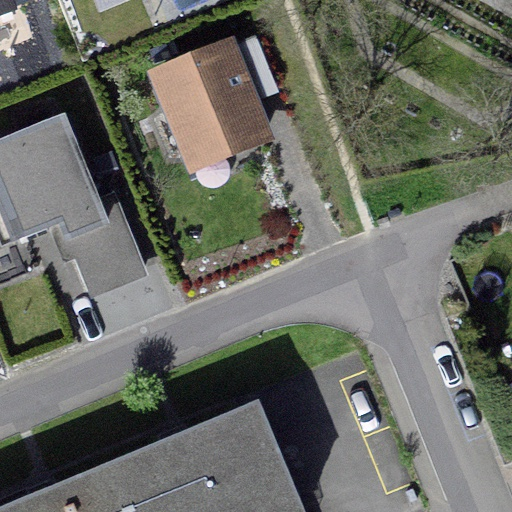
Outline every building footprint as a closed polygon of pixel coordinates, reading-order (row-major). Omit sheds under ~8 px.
[(12,0),(0,0),(0,14),(16,9),(12,0)] [(185,175),(265,144),(228,49),(149,80),(185,175)] [(69,119),(0,146),(0,222),(8,241),(55,222),(83,292),(132,272),(69,119)] [(287,511),(248,415),(112,469),(129,511),(287,511)] [(129,511),(112,469),(2,511),(129,511)]
